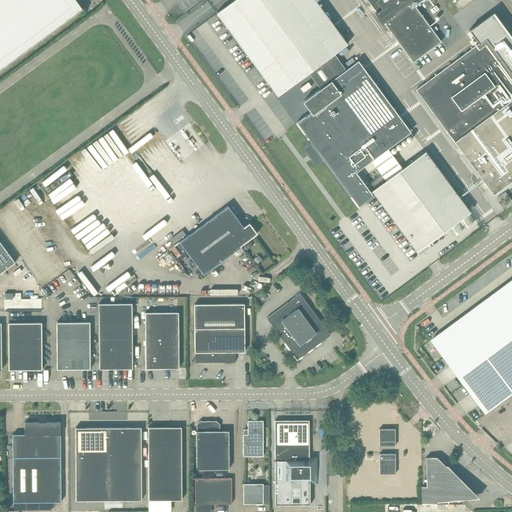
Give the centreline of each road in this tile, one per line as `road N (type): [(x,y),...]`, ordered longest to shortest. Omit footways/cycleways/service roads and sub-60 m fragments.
road 1 (unclassified): [(373,329),(130,0)]
road 2 (unclassified): [(387,348),(320,392),(0,396)]
road 3 (unknown): [(494,241),(391,90),(480,30),(497,32),(511,52)]
road 4 (unclassified): [(511,485),(455,434),(387,348)]
road 5 (unclassified): [(373,329),(511,228)]
